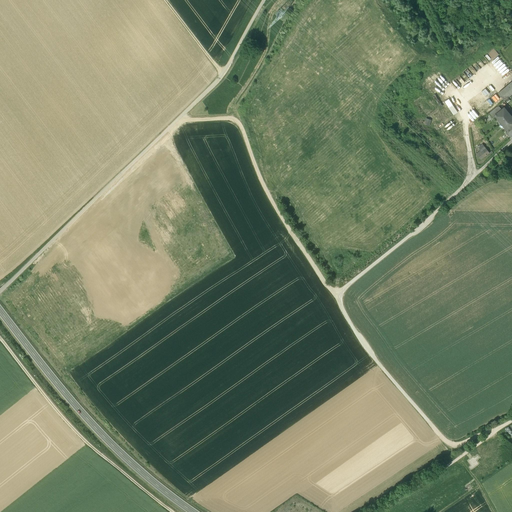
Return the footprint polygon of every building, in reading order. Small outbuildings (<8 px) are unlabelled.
[(493,47),(487,52),(493,59),(499,54),(493,47)] [(511,81),(498,94),(504,101),(511,94),(511,81)] [(448,99),(444,102),(454,116),(458,113),(448,99)] [(498,106),(489,113),(493,118),(495,116),(496,115),(502,110),(498,106)] [(502,110),(496,115),(495,116),(502,124),(510,116),(504,109),(502,110)] [(511,118),(510,116),(502,124),(508,131),(509,131),(511,128),(511,118)] [(476,155),(481,161),(489,154),(482,145),(478,148),(481,151),(476,155)]
